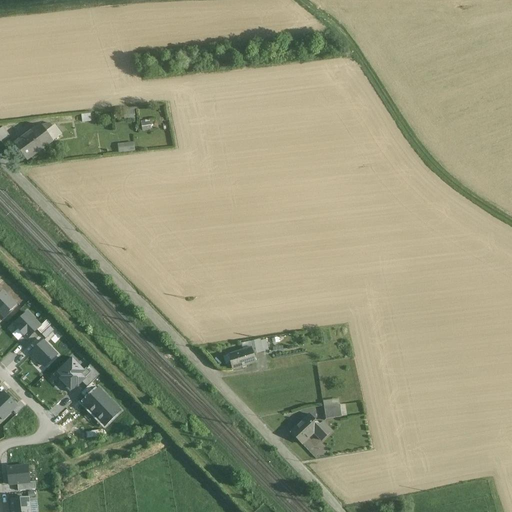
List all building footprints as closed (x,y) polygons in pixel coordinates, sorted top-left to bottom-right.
[(90,114),(81,115),(82,123),(91,122),(90,114)] [(40,125),(15,144),(26,160),(52,141),(45,132),(40,125)] [(61,135),(53,126),(45,132),(52,141),(61,135)] [(10,137),(3,127),(0,128),(0,143),(0,144),(10,137)] [(134,143),(123,144),(125,153),(135,151),(134,143)] [(3,291),(0,294),(0,314),(3,318),(16,305),(3,291)] [(27,313),(14,326),(28,340),(41,327),(27,313)] [(43,341),(30,354),(44,368),(57,355),(43,341)] [(245,349),(228,355),(233,370),(248,366),(246,362),(255,359),(251,348),(245,349)] [(72,358),(54,375),(71,392),(85,379),(81,375),(85,371),(72,358)] [(83,405),(94,416),(109,401),(92,384),(81,394),(88,401),(83,405)] [(2,393),(0,395),(0,417),(3,420),(16,407),(2,393)] [(339,399),(324,402),(324,408),(333,407),(340,406),(339,399)] [(120,413),(109,401),(94,416),(105,427),(120,413)] [(333,407),(324,408),(326,419),(342,417),(340,406),(333,407)] [(310,415),(291,433),(301,444),(314,432),(322,441),(328,435),(318,425),(310,415)] [(333,431),(323,421),(318,425),(328,435),(333,431)] [(315,459),(327,450),(315,434),(303,443),(315,459)] [(6,467),(8,485),(30,483),(28,465),(6,467)] [(9,500),(10,511),(29,511),(28,498),(9,500)]
